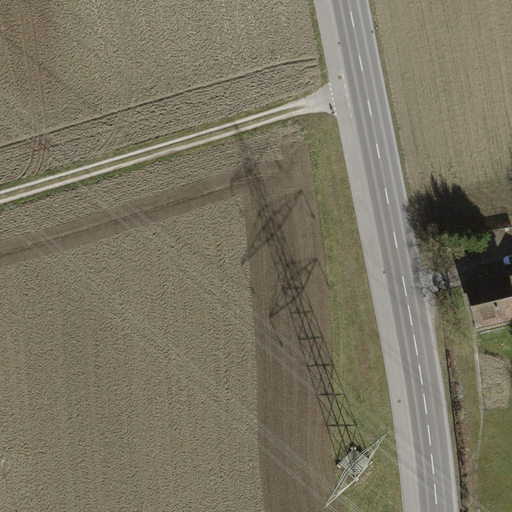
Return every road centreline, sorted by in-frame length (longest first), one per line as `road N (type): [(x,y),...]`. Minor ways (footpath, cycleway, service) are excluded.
road 1 (secondary): [(349,0),(422,379),(438,511)]
road 2 (track): [(367,92),(0,195)]
